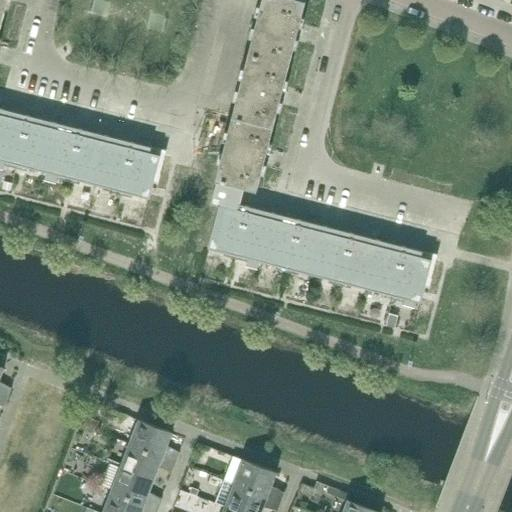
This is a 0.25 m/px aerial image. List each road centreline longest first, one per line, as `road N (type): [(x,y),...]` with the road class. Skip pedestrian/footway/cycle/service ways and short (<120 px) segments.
road 1 (residential): [(223,0),(194,106),(38,64),(53,0)]
road 2 (residential): [(463,208),(308,169),(350,0)]
road 3 (tertiary): [(511,353),(463,511)]
